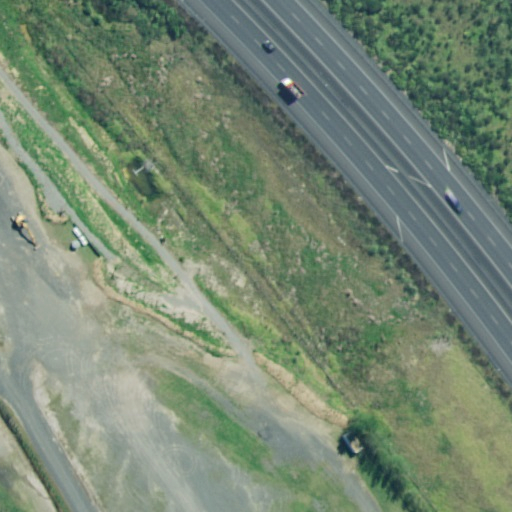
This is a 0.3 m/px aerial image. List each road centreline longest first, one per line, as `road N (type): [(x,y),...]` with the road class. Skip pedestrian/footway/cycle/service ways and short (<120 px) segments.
road 1 (motorway): [(511,342),(392,192),(216,0)]
road 2 (motorway): [(277,0),(511,268)]
